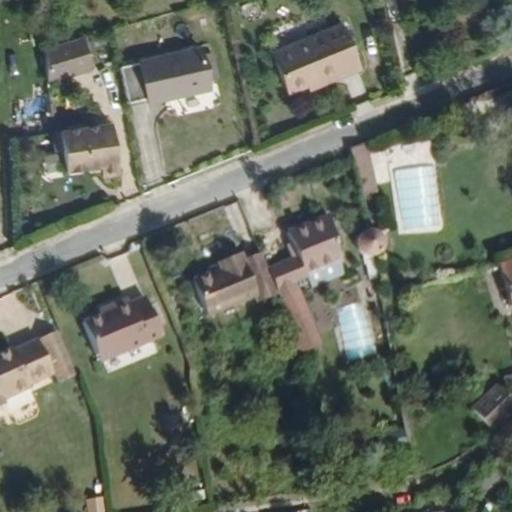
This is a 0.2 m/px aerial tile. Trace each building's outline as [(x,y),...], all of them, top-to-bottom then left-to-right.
[(361,75),(344,30),(271,55),(287,96),(339,77),(340,82),(361,75)] [(86,73),(78,41),(39,52),(40,85),(86,73)] [(198,50),(117,67),(125,104),(151,99),(152,102),(205,87),(198,50)] [(107,124),(46,133),(51,149),(58,149),(61,170),(80,168),(95,166),(95,173),(96,176),(115,174),(107,124)] [(370,187),(362,143),(347,149),(353,189),(370,187)] [(95,166),(80,168),(81,174),(95,173),(95,166)] [(395,233),(438,232),(436,169),(393,170),(395,233)] [(372,228),(384,229),(385,202),(373,201),(372,228)] [(259,269),(270,297),(289,344),(308,337),(288,289),(334,269),(322,216),(280,232),(287,259),(259,269)] [(369,237),(364,238),(360,239),(356,241),(353,244),(353,251),(355,258),(358,261),(368,264),(375,261),(378,255),(379,250),(378,244),(375,240),(369,237)] [(259,269),(255,258),(238,265),(236,257),(214,265),(216,275),(188,287),(201,320),(253,298),(254,303),(270,297),(259,269)] [(511,264),(494,269),(506,312),(511,310),(511,264)] [(148,341),(133,303),(119,309),(116,304),(88,316),(89,321),(73,329),(89,367),(148,341)] [(65,373),(49,333),(28,343),(43,376),(45,382),(65,373)] [(289,344),(293,355),(313,347),(308,337),(289,344)] [(0,397),(43,376),(28,343),(5,352),(3,349),(0,350),(0,397)] [(466,409),(486,431),(511,409),(491,386),(466,409)]
